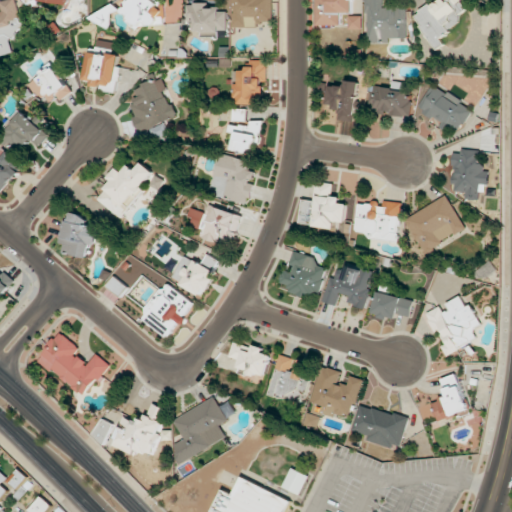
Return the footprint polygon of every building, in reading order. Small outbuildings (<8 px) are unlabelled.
[(0,47),(10,45),(8,37),(25,32),(16,0),(6,0),(0,2),(2,10),(0,10),(0,47)] [(129,0),(131,11),(132,27),(163,24),(161,0),(129,0)] [(232,0),(233,26),(274,25),(273,0),(232,0)] [(319,0),(320,25),(343,24),(342,14),(353,14),(352,0),(319,0)] [(407,38),(407,6),(385,6),(384,0),(366,0),(368,43),(390,43),(390,39),(407,38)] [(438,0),(414,14),(435,50),(444,45),(439,36),(462,23),(457,15),(467,9),(461,0),(438,0)] [(187,21),(195,21),(196,32),(228,32),(228,8),(207,9),(207,3),(187,4),(187,21)] [(349,29),(363,29),(362,15),(349,16),(349,29)] [(84,85),(116,90),(122,53),(89,48),(84,85)] [(237,70),(236,104),(262,104),(262,81),(267,81),(267,60),(247,60),(247,70),(237,70)] [(72,93),(53,63),(41,71),(44,75),(30,83),(42,104),(59,94),(62,99),(72,93)] [(360,81),(345,80),(344,87),(329,85),(327,107),(340,108),(339,120),(356,122),(360,81)] [(374,86),(372,114),(409,116),(411,83),(394,82),(394,87),(374,86)] [(462,101),(433,83),(418,108),(459,133),(472,110),(461,103),(462,101)] [(7,139),(21,151),(31,139),(40,147),(50,134),(20,109),(6,126),(13,132),(7,139)] [(263,121),(251,120),(250,126),(230,124),(229,132),(232,132),(231,151),(254,153),(255,144),(261,144),(263,121)] [(481,151),(454,150),(453,165),(455,165),(454,191),(466,192),(466,199),(479,200),(480,191),(488,191),(489,171),(481,171),(481,151)] [(0,159),(0,192),(1,193),(25,166),(8,151),(0,159)] [(248,203),(253,183),(252,183),(257,162),(221,154),(211,195),(248,203)] [(119,216),(157,175),(143,162),(135,170),(130,165),(123,172),(118,167),(109,178),(113,181),(98,198),(119,216)] [(302,199),(300,224),(335,228),(335,221),(346,223),(348,204),(341,203),(341,197),(333,196),(334,184),(316,182),(314,201),(302,199)] [(466,228),(448,195),(407,218),(425,251),(466,228)] [(399,240),(402,202),(382,201),(382,204),(359,202),(356,231),(370,232),(370,238),(399,240)] [(242,215),(209,205),(207,213),(194,209),(188,226),(202,230),(200,236),(232,246),(242,215)] [(88,258),(91,243),(98,245),(102,228),(86,225),(88,216),(72,213),(70,220),(64,219),(59,243),(64,244),(62,252),(88,258)] [(318,299),(327,268),(315,264),(317,258),(294,251),(289,268),(285,267),(280,282),(290,285),(288,292),(306,297),(306,296),(318,299)] [(172,279),(203,296),(222,261),(208,254),(202,264),(185,255),(172,279)] [(496,269),(491,261),(478,270),(483,278),(496,269)] [(323,302),(338,305),(340,294),(350,296),(348,303),(366,307),(374,270),(346,265),(345,270),(338,269),(335,278),(329,277),(323,302)] [(0,300),(15,283),(0,269),(0,300)] [(195,305),(169,282),(140,315),(166,338),(195,305)] [(415,301),(378,291),(372,314),(396,320),(398,314),(410,317),(415,301)] [(446,354),(478,339),(473,328),(481,324),(471,303),(466,306),(461,296),(444,304),(444,305),(426,313),(436,333),(441,330),(447,343),(442,345),(446,354)] [(39,361),(86,397),(111,364),(97,354),(90,364),(77,354),(81,348),(60,332),(39,361)] [(230,357),(240,360),(237,370),(265,378),(272,355),(264,353),(265,350),(235,341),(230,357)] [(270,392),(305,401),(312,375),(291,369),(294,358),(280,354),(270,392)] [(363,379),(351,376),(348,386),(338,383),(342,371),(322,366),(312,402),(315,403),(313,410),(351,421),(363,379)] [(442,378),(448,396),(434,401),(439,420),(469,411),(457,374),(442,378)] [(174,418),(185,439),(173,445),(181,462),(227,438),(220,425),(228,421),(216,397),(174,418)] [(125,415),(113,445),(137,455),(138,450),(151,456),(170,410),(153,403),(145,423),(125,415)] [(409,417),(360,404),(353,430),(368,434),(366,441),(393,448),(394,442),(402,444),(409,417)] [(93,437),(106,443),(115,424),(103,418),(93,437)] [(302,494),(310,475),(292,468),(285,488),(302,494)] [(29,475),(18,469),(10,482),(21,488),(29,475)] [(9,477),(0,470),(0,511),(3,508),(0,505),(0,501),(9,490),(3,485),(9,477)] [(45,511),(52,505),(42,496),(30,510),(32,511),(45,511)]
